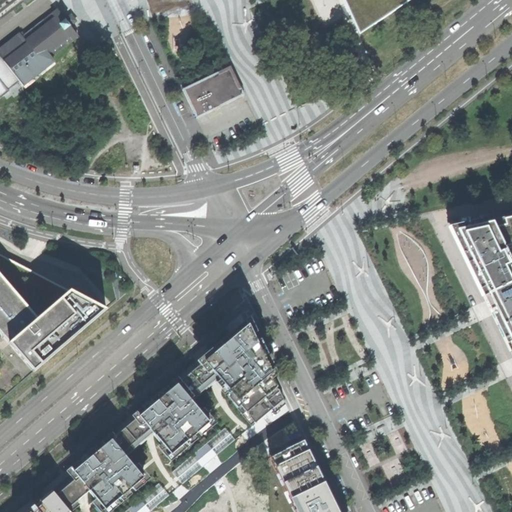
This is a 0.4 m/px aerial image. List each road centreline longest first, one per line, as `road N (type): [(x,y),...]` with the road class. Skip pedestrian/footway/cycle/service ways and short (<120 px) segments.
road 1 (secondary): [(0,470),(246,261)]
road 2 (primary): [(265,244),(511,45)]
road 3 (residential): [(366,511),(246,261)]
road 4 (secondary): [(205,260),(0,437)]
road 5 (primary): [(0,192),(103,220),(232,237)]
road 6 (secondary): [(0,194),(69,225),(171,238),(205,260)]
road 7 (primary): [(507,0),(338,138)]
road 8 (primary): [(208,188),(102,196),(0,171)]
road 9 (residential): [(208,188),(116,0)]
road 10 (secondary): [(338,138),(232,237)]
road 11 (primary): [(338,138),(208,188)]
